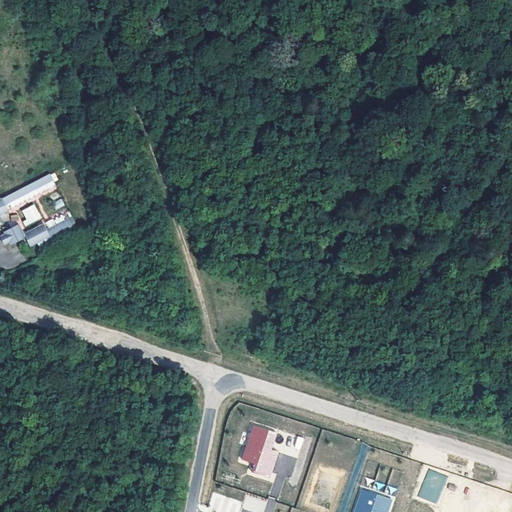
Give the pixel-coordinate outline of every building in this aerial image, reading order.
[(49,172),(0,197),(0,213),(56,183),(49,172)] [(62,198),(53,201),(56,209),(65,206),(62,198)] [(20,210),(27,225),(42,219),(35,204),(20,210)] [(76,222),(69,210),(25,232),(20,222),(5,230),(6,232),(5,233),(9,241),(15,237),(17,241),(26,235),(31,243),(76,222)] [(277,433),(253,425),(242,459),(254,463),(252,472),(270,478),(276,461),(268,458),(271,449),(277,433)] [(279,452),(271,449),(268,458),(276,461),(279,452)] [(437,504),(447,476),(428,469),(418,496),(437,504)] [(387,511),(391,499),(363,489),(355,511),(387,511)]
